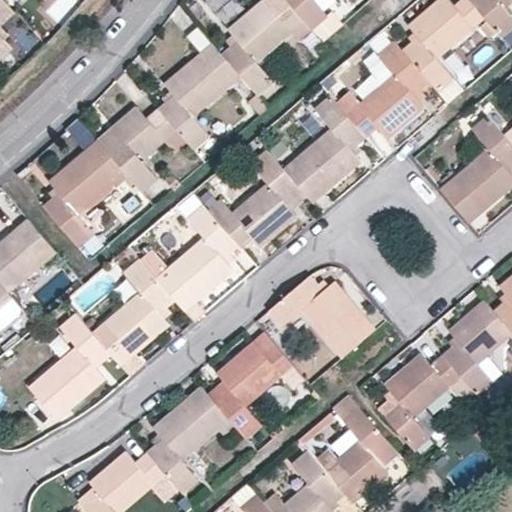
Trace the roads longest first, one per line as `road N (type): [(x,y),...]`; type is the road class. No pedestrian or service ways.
road 1 (residential): [(0,482),(100,427),(344,223)]
road 2 (residential): [(0,152),(150,0)]
road 3 (residential): [(344,223),(417,310),(468,268)]
road 4 (residential): [(344,223),(394,181),(468,268)]
